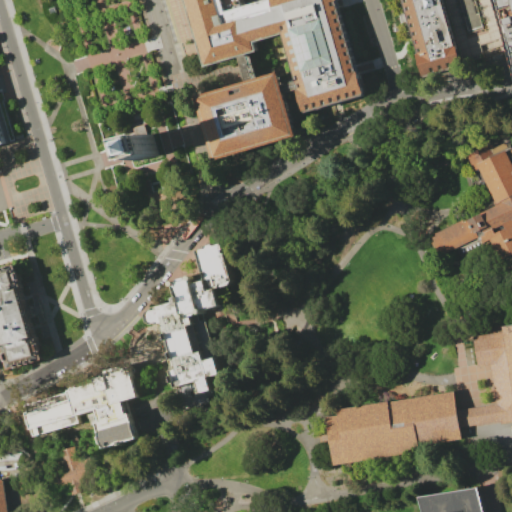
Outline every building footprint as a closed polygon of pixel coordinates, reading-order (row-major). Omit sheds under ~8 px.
[(193,0),(194,3),(212,62),(244,52),(266,46),(263,36),(289,29),(305,83),(313,111),(372,94),(363,65),(345,0),(193,0)] [(401,0),(407,18),(421,70),(459,60),(442,0),(401,0)] [(489,0),(503,48),(459,60),(442,0),(489,0)] [(511,0),(511,60),(494,0),(511,0)] [(287,68),(252,78),(205,91),(223,153),(304,130),(292,87),(287,68)] [(0,146),(9,144),(0,113),(0,146)] [(161,155),(138,161),(133,140),(143,138),(156,134),(161,155)] [(470,158),(509,141),(511,146),(511,255),(509,257),(498,233),(489,237),(443,258),(433,236),(474,216),(499,204),(480,167),(476,169),(470,158)] [(154,308),(180,300),(175,284),(195,278),(197,284),(201,283),(207,281),(197,252),(224,244),(236,285),(220,290),(225,307),(211,311),(205,312),(215,348),(218,357),(223,374),(210,378),(215,390),(202,394),(198,382),(175,389),(173,378),(158,325),(151,324),(149,323),(147,317),(148,313),(154,311),(154,308)] [(21,264),(0,270),(0,318),(15,370),(49,360),(21,264)] [(511,325),(505,327),(505,331),(475,336),(480,369),(494,367),(499,404),(502,422),(502,425),(511,423),(511,325)] [(139,440),(106,450),(104,445),(102,444),(100,438),(101,436),(97,424),(101,422),(97,411),(78,416),(80,423),(35,437),(25,406),(70,392),(69,391),(72,390),(73,388),(77,387),(80,389),(97,383),(98,379),(106,377),(109,379),(111,379),(108,372),(130,366),(140,363),(150,396),(126,403),(129,414),(131,413),(139,440)] [(458,392),(460,410),(463,428),(466,448),(337,467),(330,419),(341,417),(340,410),(458,392)] [(460,410),(480,407),(499,404),(502,422),(487,424),(463,428),(460,410)] [(94,479),(82,483),(84,490),(73,493),(71,487),(58,492),(51,471),(65,467),(59,451),(75,446),(80,461),(87,459),(94,479)] [(8,511),(0,511),(0,479),(3,479),(8,511)] [(424,511),(486,511),(481,488),(422,498),(423,503),(424,511)]
